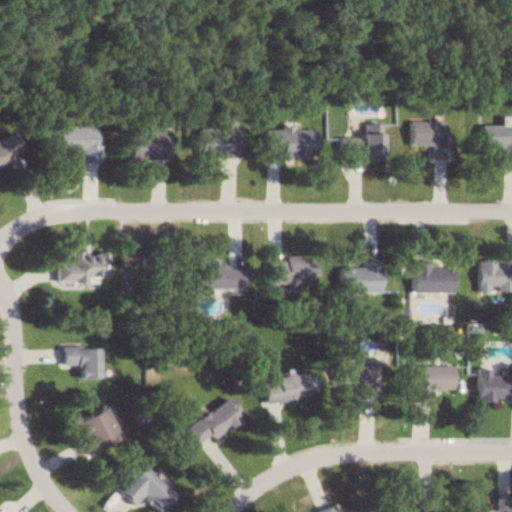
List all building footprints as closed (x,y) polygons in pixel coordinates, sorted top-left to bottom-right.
[(446,159),(446,121),(405,121),(405,145),(428,145),(428,159),(446,159)] [(511,124),(476,125),(476,149),(497,149),(497,160),(511,159),(511,124)] [(78,162),(95,162),(95,126),(53,126),(53,152),(78,152),(78,162)] [(235,129),(196,129),(196,158),(235,158),(235,129)] [(276,156),(311,156),(311,129),(262,129),(262,150),(276,150),(276,156)] [(164,132),(127,132),(127,160),(164,160),(164,132)] [(0,137),(0,167),(7,164),(4,157),(18,151),(10,133),(0,137)] [(378,134),(336,134),(336,157),(378,157),(378,134)] [(51,262),(51,279),(102,278),(102,250),(66,251),(66,262),(51,262)] [(311,283),(311,257),(264,257),(264,283),(311,283)] [(407,258),(407,291),(447,291),(447,267),(424,267),(424,258),(407,258)] [(375,259),(357,259),(357,267),(334,267),(334,292),(375,292),(375,259)] [(473,259),(473,288),(511,288),(511,265),(502,266),(502,259),(473,259)] [(192,262),(192,288),(240,288),(240,262),(192,262)] [(58,345),(58,364),(75,364),(75,376),(95,376),(95,345),(58,345)] [(372,393),(372,357),(331,357),(331,381),(352,381),(352,393),(372,393)] [(407,363),(407,398),(426,398),(426,386),(448,386),(448,363),(407,363)] [(511,373),(485,374),(485,366),(473,366),(473,396),(511,395),(511,373)] [(258,378),(261,400),(311,395),(309,372),(258,378)] [(237,415),(224,396),(181,426),(194,445),(237,415)] [(84,453),(117,435),(100,404),(67,422),(84,453)] [(109,485),(128,504),(137,495),(152,511),(171,494),(140,461),(127,474),(124,470),(109,485)] [(429,511),(430,493),(413,493),(413,509),(387,509),(386,511),(429,511)] [(509,511),(509,495),(491,495),(491,508),(468,508),(468,511),(509,511)]
